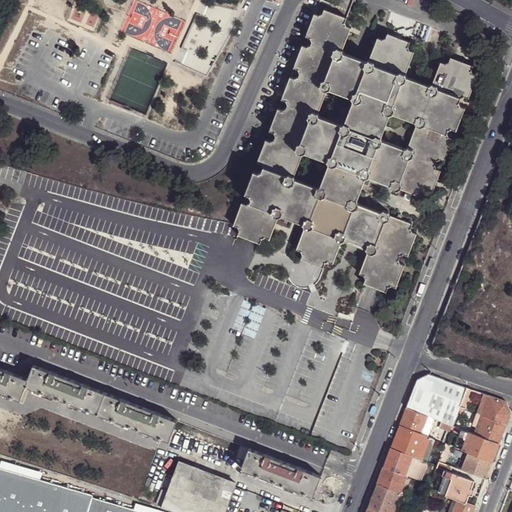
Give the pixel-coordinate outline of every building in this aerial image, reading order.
[(262,165),(258,166),(253,165),(245,186),(249,188),(252,192),(251,195),(246,197),(241,195),(234,216),(233,218),(238,220),(240,223),(238,227),(259,236),(261,232),(265,229),(270,231),(279,208),(304,217),(296,240),(300,242),(301,246),(300,250),(322,258),(324,254),(327,252),(332,254),(341,230),(366,239),(358,264),(362,265),(363,269),(362,273),(384,281),(386,277),(390,275),(394,277),(403,254),(398,252),(397,249),(398,245),(402,244),(406,245),(415,223),(411,222),(409,218),(411,214),(388,206),(388,203),(387,202),(385,201),(383,201),(382,204),(355,194),(365,167),(392,177),(392,178),(393,180),(396,181),(398,179),(420,187),(422,183),(426,181),(430,183),(438,160),(435,158),(433,155),(435,151),(438,150),(442,151),(451,129),(447,127),(445,124),(446,120),(450,118),(454,120),(463,98),(459,96),(457,92),(459,87),(462,87),(466,88),(475,66),(471,65),(469,60),(470,56),(448,48),(446,52),(442,54),(438,52),(430,76),(404,67),(412,43),(408,41),(406,37),(408,33),(386,25),(384,28),(380,31),(376,29),(367,53),(341,43),(350,19),(346,18),(344,13),(346,10),(327,3),(324,11),(320,14),(315,12),(307,34),(310,35),(312,38),(311,42),(307,44),(303,42),(295,63),(298,65),(300,69),(298,73),(296,74),(291,72),(283,95),(286,96),(288,99),(286,103),(283,104),(279,103),(270,125),(274,127),(276,131),(274,134),(271,136),(266,134),(257,156),(262,158),(264,160),(262,165)] [(170,441),(178,421),(147,409),(113,396),(79,383),(33,365),(28,379),(25,385),(27,386),(34,388),(37,390),(88,409),(91,410),(105,416),(108,417),(159,436),(162,438),(170,441)] [(25,385),(28,379),(0,367),(0,391),(11,396),(14,397),(22,400),(27,386),(25,385)] [(418,379),(417,381),(432,387),(431,389),(438,392),(443,379),(428,374),(418,379)] [(422,415),(427,417),(432,419),(441,422),(452,426),(460,406),(467,388),(443,379),(438,392),(431,389),(432,387),(417,381),(413,392),(427,397),(428,400),(422,415)] [(467,388),(460,406),(468,409),(475,390),(467,388)] [(36,393),(86,412),(88,409),(37,390),(36,393)] [(413,392),(406,409),(422,415),(428,400),(427,397),(413,392)] [(478,413),(481,414),(488,395),(485,394),(478,413)] [(488,395),(481,414),(485,416),(507,424),(511,413),(506,401),(488,395)] [(406,409),(399,426),(420,434),(427,417),(422,415),(406,409)] [(481,414),(474,434),(477,436),(485,416),(481,414)] [(477,436),(499,444),(507,424),(485,416),(477,436)] [(107,420),(157,440),(159,436),(108,417),(107,420)] [(427,417),(420,434),(425,436),(432,419),(427,417)] [(439,428),(450,432),(451,430),(452,426),(441,422),(439,428)] [(399,426),(391,449),(412,456),(417,458),(420,460),(428,437),(425,436),(420,434),(399,426)] [(460,433),(456,443),(463,445),(468,432),(461,429),(460,433)] [(468,452),(492,462),(499,444),(477,436),(474,434),(468,432),(463,445),(462,450),(468,452)] [(428,437),(420,460),(427,462),(435,440),(428,437)] [(446,444),(439,461),(442,463),(445,463),(451,446),(446,444)] [(245,460),(249,449),(240,445),(236,456),(245,460)] [(313,497),(321,476),(249,449),(245,460),(241,469),(248,472),(252,474),(302,493),(306,494),(313,497)] [(391,449),(383,467),(405,475),(412,456),(391,449)] [(462,470),(486,479),(492,462),(468,452),(462,468),(462,470)] [(405,475),(406,476),(410,477),(417,458),(412,456),(405,475)] [(160,505),(182,511),(224,511),(236,482),(179,460),(160,505)] [(445,463),(442,463),(440,468),(444,469),(451,472),(453,467),(445,463)] [(427,476),(433,478),(437,468),(437,466),(432,464),(427,476)] [(138,511),(92,497),(93,495),(0,466),(0,511),(138,511)] [(383,467),(377,485),(399,493),(400,493),(406,476),(405,475),(383,467)] [(442,475),(445,476),(451,479),(454,473),(451,472),(444,469),(444,471),(442,475)] [(445,495),(454,498),(457,499),(466,502),(469,495),(471,489),(474,481),(454,473),(451,479),(445,495)] [(251,476),(301,496),(302,493),(252,474),(251,476)] [(445,476),(439,492),(445,495),(451,479),(445,476)] [(377,485),(368,508),(379,511),(391,511),(399,493),(377,485)] [(429,488),(426,496),(429,497),(432,498),(435,490),(429,488)] [(399,493),(391,511),(397,511),(404,494),(400,493),(399,493)] [(454,498),(448,511),(452,511),(457,499),(454,498)] [(457,499),(452,511),(472,511),(475,506),(466,502),(457,499)]
